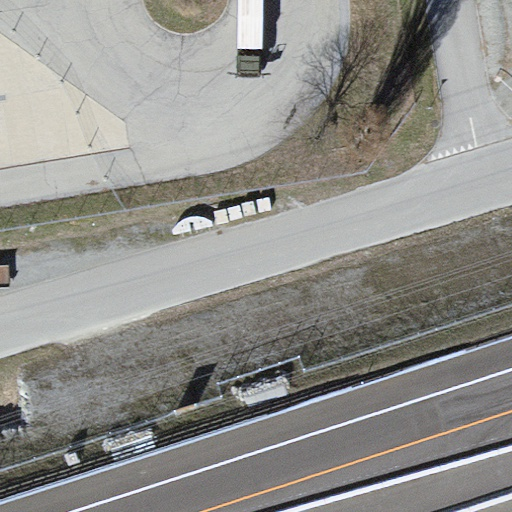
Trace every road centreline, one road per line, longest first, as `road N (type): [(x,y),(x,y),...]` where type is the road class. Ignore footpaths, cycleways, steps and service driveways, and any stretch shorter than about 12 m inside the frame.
road 1 (residential): [(0,338),(511,184)]
road 2 (motorway): [(511,417),(180,511)]
road 3 (motorway): [(511,435),(268,511)]
